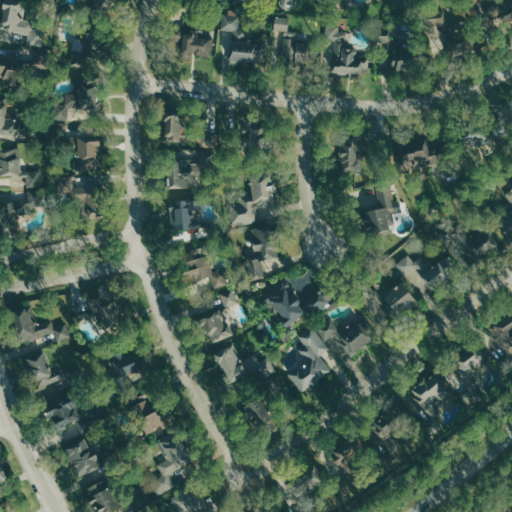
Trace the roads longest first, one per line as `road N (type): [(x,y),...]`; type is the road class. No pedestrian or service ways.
road 1 (residential): [(152,0),(137,83),(134,230),(171,338),(247,472)]
road 2 (residential): [(137,83),(397,107),(455,93),(511,66)]
road 3 (residential): [(247,472),(511,269)]
road 4 (residential): [(0,291),(142,262)]
road 5 (residential): [(304,103),(302,149),(323,245)]
road 6 (residential): [(134,230),(0,254)]
road 7 (tertiary): [(55,511),(0,389)]
road 8 (secondary): [(511,436),(412,511)]
